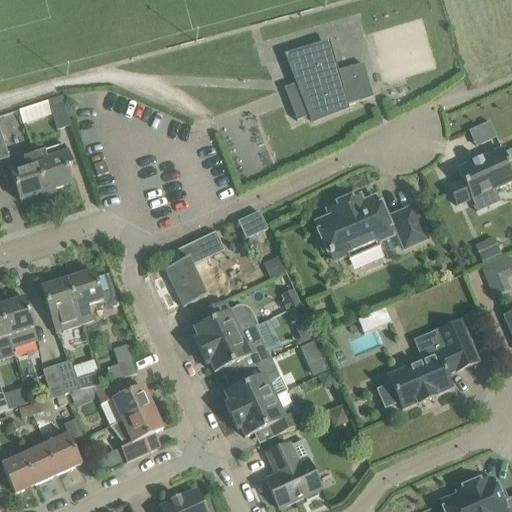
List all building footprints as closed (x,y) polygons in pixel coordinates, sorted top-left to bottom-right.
[(298,84),(285,89),(298,122),(311,117),(313,123),(347,110),(346,107),(374,99),(364,65),(339,72),(330,43),(289,59),(298,84)] [(54,117),(58,131),(72,127),(63,98),(20,112),(25,126),(54,117)] [(489,120),(468,129),(475,145),(496,136),(489,120)] [(0,131),(0,159),(8,157),(0,131)] [(65,146),(35,156),(47,194),(58,190),(57,190),(71,185),(71,186),(73,186),(67,170),(73,168),(65,146)] [(463,182),(449,188),(457,207),(472,201),(478,215),(501,205),(494,191),(511,183),(511,151),(506,154),(507,155),(505,156),(503,150),(458,171),(463,182)] [(47,194),(35,156),(9,164),(21,203),(23,202),(23,201),(36,197),(36,198),(47,194)] [(94,167),(98,178),(109,174),(106,163),(94,167)] [(321,236),(316,238),(323,254),(328,252),(333,263),(348,256),(350,262),(381,248),(378,243),(398,234),(405,251),(428,241),(414,208),(391,218),(391,219),(386,221),(377,199),(364,205),(360,197),(329,211),(332,219),(317,225),(321,236)] [(260,213),(248,219),(257,237),(269,231),(260,213)] [(166,271),(184,309),(208,298),(193,267),(225,252),(216,234),(175,253),(180,264),(166,271)] [(476,247),(483,263),(502,255),(494,239),(481,245),(476,247)] [(481,267),(492,297),(511,290),(507,278),(511,276),(511,262),(510,257),(481,267)] [(264,264),(271,280),(286,273),(278,258),(264,264)] [(79,277),(68,281),(83,325),(93,322),(88,308),(104,303),(114,309),(120,307),(109,276),(96,280),(94,272),(92,273),(93,274),(79,278),(79,277)] [(83,325),(68,281),(57,285),(58,285),(44,289),(44,288),(42,289),(57,334),(83,325)] [(284,302),(282,303),(281,303),(286,313),(301,306),(294,292),(282,297),(284,302)] [(0,307),(0,312),(8,338),(12,350),(35,343),(31,331),(34,330),(25,300),(23,300),(23,301),(10,305),(0,307)] [(195,342),(201,354),(257,328),(259,327),(250,309),(245,307),(242,306),(238,306),(229,310),(226,302),(198,316),(203,327),(194,331),(199,340),(195,342)] [(386,311),(359,317),(361,329),(388,323),(386,311)] [(0,357),(1,361),(14,357),(12,350),(8,338),(0,312),(0,357)] [(391,386),(378,392),(386,410),(400,404),(403,411),(418,405),(419,406),(438,398),(437,396),(453,390),(447,376),(456,372),(457,374),(479,364),(461,322),(439,332),(447,350),(423,361),(424,363),(388,378),(391,386)] [(306,323),(295,328),(303,344),(314,339),(306,323)] [(240,362),(245,373),(272,361),(257,328),(201,354),(207,367),(211,365),(215,374),(240,362)] [(305,360),(319,354),(314,343),(300,350),(305,360)] [(106,372),(109,385),(124,381),(137,376),(128,347),(114,351),(119,368),(106,372)] [(226,406),(232,419),(288,393),(272,361),(245,373),(250,384),(225,396),(229,405),(226,406)] [(65,395),(102,385),(98,372),(76,378),(72,363),(58,367),(65,395)] [(65,395),(58,367),(44,371),(52,399),(65,396),(65,395)] [(330,374),(320,378),(322,383),(331,386),(335,384),(330,374)] [(0,413),(8,411),(0,383),(0,413)] [(123,423),(153,410),(143,387),(125,395),(120,383),(96,394),(102,407),(111,428),(123,423)] [(288,393),(232,419),(238,432),(242,431),(246,439),(271,427),(276,438),(301,426),(286,394),(288,394),(288,393)] [(54,402),(58,412),(66,409),(62,399),(54,402)] [(41,405),(29,409),(33,420),(44,416),(41,405)] [(33,420),(29,409),(17,412),(20,424),(33,420)] [(123,424),(112,429),(127,448),(121,450),(128,464),(161,449),(155,436),(164,432),(153,410),(123,423),(123,424)] [(328,418),(334,432),(348,426),(342,412),(328,418)] [(17,422),(10,425),(13,433),(21,429),(17,422)] [(47,447),(60,476),(82,466),(69,437),(47,447)] [(279,476),(266,482),(280,511),(306,499),(307,503),(320,497),(318,493),(324,491),(310,462),(305,465),(296,445),(293,446),(292,445),(267,456),(274,470),(276,470),(279,476)] [(47,447),(25,457),(38,486),(60,476),(47,447)] [(38,486),(25,457),(2,467),(16,496),(38,486)] [(459,497),(441,504),(444,511),(511,511),(511,500),(509,502),(504,492),(500,494),(494,480),(489,482),(487,479),(457,492),(459,497)] [(162,511),(206,511),(197,493),(181,500),(180,498),(171,503),(171,505),(161,509),(162,511)]
